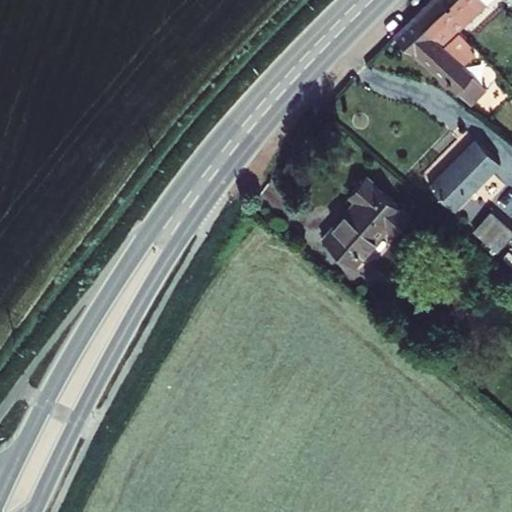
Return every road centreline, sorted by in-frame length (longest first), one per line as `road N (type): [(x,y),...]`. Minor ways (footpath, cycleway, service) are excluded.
road 1 (primary): [(34,509),(115,347),(195,214),(292,94),(385,0)]
road 2 (primary): [(347,0),(237,115),(153,230),(96,315),(3,494)]
